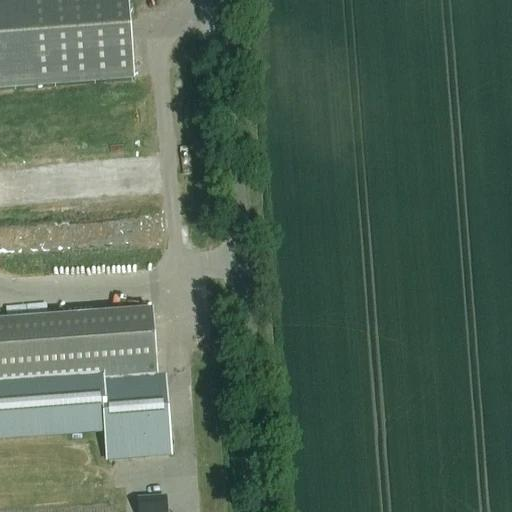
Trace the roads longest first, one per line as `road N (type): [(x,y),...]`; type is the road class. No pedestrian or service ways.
road 1 (unclassified): [(258,511),(220,0)]
road 2 (unknown): [(240,268),(95,288),(24,286),(0,277)]
